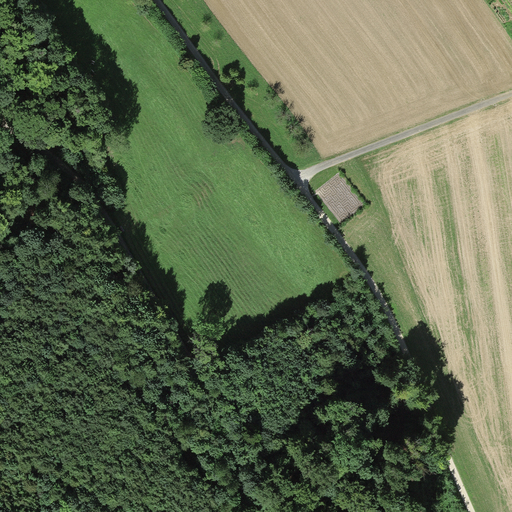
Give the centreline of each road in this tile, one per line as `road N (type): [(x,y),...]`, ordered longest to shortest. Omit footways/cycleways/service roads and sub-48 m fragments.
road 1 (track): [(151,0),(370,286),(472,511)]
road 2 (track): [(0,118),(69,170),(102,212),(210,402),(249,511)]
road 3 (track): [(0,312),(69,342),(141,397),(225,511)]
road 4 (track): [(292,181),(511,95)]
